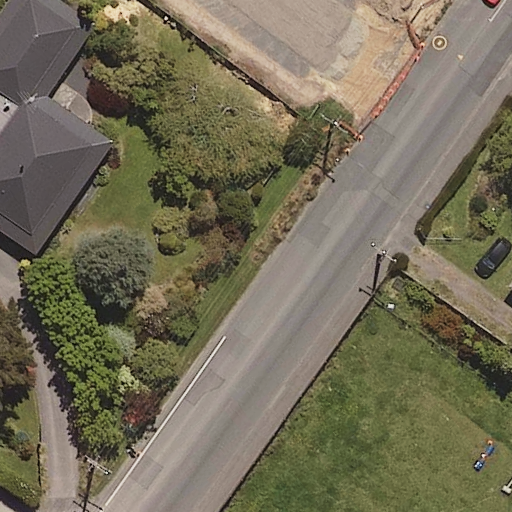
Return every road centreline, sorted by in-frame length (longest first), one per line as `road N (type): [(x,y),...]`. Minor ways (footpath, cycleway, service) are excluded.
road 1 (unclassified): [(136,511),(423,114)]
road 2 (residential): [(423,114),(271,0)]
road 3 (unclassified): [(423,114),(501,0)]
